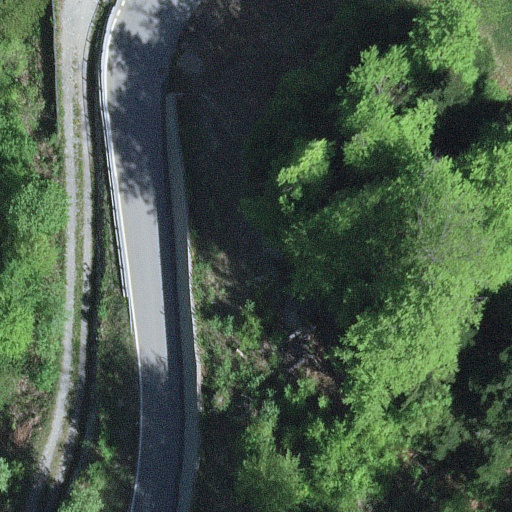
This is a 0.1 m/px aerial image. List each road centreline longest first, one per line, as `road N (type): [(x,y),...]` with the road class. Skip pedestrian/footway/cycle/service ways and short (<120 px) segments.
road 1 (unclassified): [(135,511),(161,317),(138,70),(160,0)]
road 2 (track): [(74,0),(66,56),(76,331),(62,442),(37,511)]
